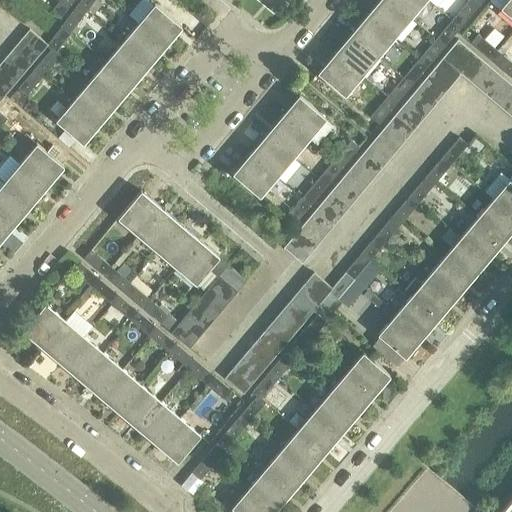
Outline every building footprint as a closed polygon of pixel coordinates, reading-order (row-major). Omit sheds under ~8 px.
[(61,19),(75,0),(61,0),(52,13),(61,19)] [(96,0),(82,0),(76,9),(85,16),(96,0)] [(259,0),(273,11),(282,0),(259,0)] [(388,0),(379,0),(367,15),(394,38),(410,18),(388,0)] [(388,0),(410,18),(425,0),(388,0)] [(469,0),(468,2),(476,9),(483,0),(469,0)] [(511,0),(507,0),(500,8),(511,17),(511,0)] [(468,2),(452,21),(460,28),(476,9),(468,2)] [(138,24),(165,47),(182,27),(155,4),(138,24)] [(85,16),(76,9),(61,29),(69,36),(85,16)] [(351,34),(378,57),(394,38),(367,15),(351,34)] [(436,40),(444,47),(460,28),(452,21),(436,40)] [(122,43),(149,66),(165,47),(138,24),(122,43)] [(48,46),(47,47),(52,51),(60,58),(56,54),(69,36),(61,29),(48,46)] [(30,30),(22,40),(40,55),(47,47),(48,46),(30,30)] [(351,34),(335,54),(362,76),(378,57),(351,34)] [(471,44),(490,60),(497,52),(478,36),(471,44)] [(32,66),(40,55),(22,40),(13,50),(32,66)] [(436,40),(420,59),(428,66),(444,47),(436,40)] [(472,85),(488,66),(457,40),(442,59),(461,75),(472,85)] [(122,43),(105,63),(132,86),(149,66),(122,43)] [(13,50),(6,59),(24,75),(32,66),(13,50)] [(52,51),(35,70),(44,77),(60,58),(52,51)] [(511,73),(511,64),(497,52),(490,60),(510,77),(511,73)] [(345,96),(362,76),(335,54),(318,73),(345,96)] [(0,70),(16,84),(24,75),(6,59),(0,65),(0,70)] [(420,59),(404,78),(412,85),(428,66),(420,59)] [(461,75),(442,59),(430,74),(449,89),(461,75)] [(116,105),(132,86),(105,63),(89,82),(116,105)] [(488,66),(472,85),(485,96),(501,77),(488,66)] [(0,70),(0,85),(8,93),(16,84),(0,70)] [(27,97),(44,77),(35,70),(19,89),(27,97)] [(422,83),(441,99),(449,89),(430,74),(422,83)] [(501,77),(485,96),(494,103),(510,85),(501,77)] [(404,78),(387,98),(396,104),(412,85),(404,78)] [(89,82),(73,102),(99,124),(116,105),(89,82)] [(414,92),(433,108),(441,99),(422,83),(414,92)] [(0,101),(0,102),(8,93),(0,85),(0,101)] [(494,103),(504,111),(511,101),(511,86),(510,85),(494,103)] [(407,101),(425,117),(433,108),(414,92),(407,101)] [(299,96),(282,116),(309,139),(326,119),(299,96)] [(379,124),(396,104),(387,98),(371,117),(379,124)] [(399,111),(418,126),(425,117),(407,101),(399,111)] [(99,124),(73,102),(56,121),(83,144),(99,124)] [(391,120),(410,135),(418,126),(399,111),(391,120)] [(309,139),(282,116),(266,135),(292,158),(309,139)] [(384,129),(402,145),(410,135),(391,120),(384,129)] [(376,138),(395,154),(402,145),(384,129),(376,138)] [(266,135),(249,155),(276,178),(292,158),(266,135)] [(395,154),(376,138),(368,147),(387,163),(395,154)] [(459,138),(443,157),(451,164),(467,145),(459,138)] [(351,141),(335,160),(343,167),(359,148),(351,141)] [(37,144),(20,164),(47,187),(64,167),(62,165),(46,152),(37,144)] [(387,163),(368,147),(361,157),(379,172),(387,163)] [(260,197),(276,178),(249,155),(233,174),(260,197)] [(379,172),(361,157),(353,166),(371,181),(379,172)] [(443,157),(427,177),(435,184),(451,164),(443,157)] [(335,160),(318,180),(326,187),(343,167),(335,160)] [(20,164),(3,183),(30,206),(47,187),(20,164)] [(371,181),(353,166),(345,175),(364,191),(371,181)] [(364,191),(345,175),(338,184),(356,200),(364,191)] [(427,177),(410,196),(418,203),(435,184),(427,177)] [(302,199),(310,206),(326,187),(318,180),(302,199)] [(511,182),(509,180),(492,200),(511,216),(511,182)] [(3,183),(0,187),(0,213),(14,226),(30,206),(3,183)] [(356,200),(338,184),(330,194),(348,209),(356,200)] [(138,235),(161,208),(141,192),(119,219),(138,235)] [(341,218),(348,209),(330,194),(322,203),(341,218)] [(410,196),(394,215),(402,222),(418,203),(410,196)] [(286,218),(294,225),(310,206),(302,199),(286,218)] [(511,216),(492,200),(476,219),(503,241),(511,230),(511,216)] [(314,212),(333,227),(341,218),(322,203),(314,212)] [(138,235),(158,252),(180,225),(161,208),(138,235)] [(325,237),(333,227),(314,212),(307,221),(325,237)] [(0,213),(0,242),(14,226),(0,213)] [(394,215),(378,235),(386,242),(402,222),(394,215)] [(476,219),(460,238),(487,261),(503,241),(476,219)] [(325,237),(307,221),(299,230),(318,246),(325,237)] [(158,252),(176,268),(199,241),(180,225),(158,252)] [(299,230),(291,240),(310,255),(318,246),(299,230)] [(378,235),(361,254),(370,261),(386,242),(378,235)] [(460,238),(444,257),(470,280),(487,261),(460,238)] [(302,264),(310,255),(291,240),(284,249),(302,264)] [(199,241),(176,268),(196,284),(219,258),(199,241)] [(84,260),(104,276),(111,268),(91,251),(84,260)] [(361,254),(345,273),(354,280),(370,261),(361,254)] [(444,257),(427,277),(454,299),(470,280),(444,257)] [(73,272),(93,289),(99,280),(80,264),(73,272)] [(130,284),(111,268),(104,276),(123,292),(130,284)] [(313,273),(303,285),(322,301),(329,292),(332,289),(313,273)] [(332,289),(329,292),(337,299),(338,298),(354,280),(345,273),(332,289)] [(211,286),(229,301),(237,292),(219,277),(211,286)] [(415,279),(405,291),(411,296),(438,318),(454,299),(427,277),(421,284),(415,279)] [(93,289),(112,305),(119,297),(99,280),(93,289)] [(149,300),(130,284),(123,292),(142,308),(149,300)] [(303,285),(294,296),(313,311),(321,301),(322,301),(303,285)] [(222,310),(229,301),(211,286),(203,295),(222,310)] [(322,301),(321,301),(330,309),(334,312),(343,302),(338,298),(337,299),(329,292),(322,301)] [(214,320),(222,310),(203,295),(196,304),(214,320)] [(294,296),(287,305),(305,321),(313,311),(294,296)] [(411,296),(395,315),(422,337),(438,318),(411,296)] [(119,297),(112,305),(131,321),(138,313),(119,297)] [(168,316),(149,300),(142,308),(161,324),(168,316)] [(321,301),(313,311),(317,315),(322,319),(330,309),(321,301)] [(206,329),(214,320),(196,304),(188,313),(206,329)] [(23,331),(43,348),(65,321),(46,305),(23,331)] [(287,305),(279,314),(297,330),(305,321),(287,305)] [(388,323),(378,334),(380,336),(405,357),(422,337),(395,315),(387,308),(380,315),(388,323)] [(131,321),(150,338),(157,329),(138,313),(131,321)] [(198,338),(206,329),(188,313),(180,322),(198,338)] [(279,314),(271,323),(289,339),(297,330),(279,314)] [(169,315),(168,316),(161,324),(171,333),(178,325),(169,315)] [(317,315),(303,332),(311,339),(326,322),(322,319),(317,315)] [(43,348),(62,364),(84,337),(65,321),(43,348)] [(198,338),(180,322),(178,325),(171,333),(190,349),(198,338)] [(271,323),(263,333),(282,348),(289,339),(271,323)] [(150,338),(170,354),(177,346),(157,329),(150,338)] [(303,332),(287,351),(295,358),(311,339),(303,332)] [(263,333),(256,342),(274,357),(282,348),(263,333)] [(398,366),(405,357),(380,336),(373,344),(398,366)] [(62,364),(81,380),(103,353),(84,337),(62,364)] [(256,342),(248,351),(266,366),(274,357),(256,342)] [(177,346),(170,354),(189,370),(196,362),(177,346)] [(248,351),(240,360),(258,376),(266,366),(248,351)] [(287,351),(270,371),(278,378),(295,358),(287,351)] [(363,352),(348,370),(375,393),(390,375),(363,352)] [(81,380),(100,397),(123,370),(103,353),(81,380)] [(240,360),(233,369),(251,385),(258,376),(240,360)] [(189,370),(208,386),(215,378),(196,362),(189,370)] [(233,369),(225,379),(243,394),(251,385),(233,369)] [(142,386),(123,370),(100,397),(120,413),(142,386)] [(358,413),(375,393),(348,370),(332,389),(358,413)] [(270,371),(253,391),(262,398),(269,389),(278,378),(270,371)] [(234,394),(215,378),(208,386),(227,403),(234,394)] [(139,429),(162,403),(142,386),(120,413),(139,429)] [(342,432),(358,413),(332,389),(315,409),(342,432)] [(257,396),(241,414),(250,421),(265,403),(261,399),(262,398),(253,391),(252,392),(257,396)] [(162,403),(139,429),(158,445),(181,418),(162,403)] [(298,429),(325,452),(342,432),(315,409),(298,429)] [(241,414),(225,433),(234,440),(250,421),(241,414)] [(181,418),(158,445),(177,462),(200,435),(181,418)] [(298,429),(282,448),(309,471),(325,452),(298,429)] [(225,433),(209,453),(217,460),(234,440),(225,433)] [(282,448),(266,468),(293,490),(309,471),(282,448)] [(209,453),(192,473),(200,480),(217,460),(209,453)] [(266,468),(249,487),(276,510),(293,490),(266,468)] [(236,511),(274,511),(276,510),(249,487),(232,508),(236,511)] [(511,511),(511,501),(501,511),(511,511)]
